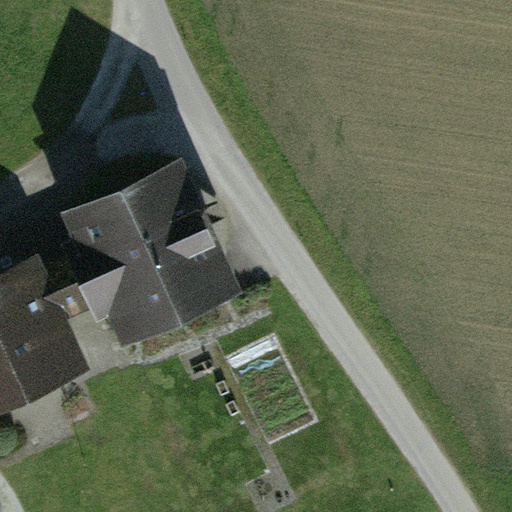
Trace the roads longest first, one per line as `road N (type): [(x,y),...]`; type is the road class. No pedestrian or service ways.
road 1 (unclassified): [(140,0),(462,511)]
road 2 (track): [(0,226),(190,89)]
